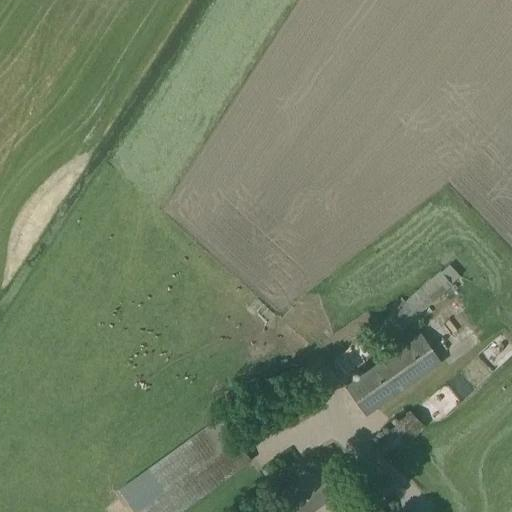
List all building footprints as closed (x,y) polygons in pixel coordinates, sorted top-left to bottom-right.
[(452,285),(439,270),(392,312),(405,326),(452,285)] [(442,319),(434,324),(445,339),(452,333),(442,319)] [(498,356),(508,345),(495,334),(485,345),(498,356)] [(421,335),(348,386),(368,415),(441,364),(421,335)] [(439,383),(456,400),(475,380),(458,363),(439,383)] [(439,384),(424,394),(435,410),(451,399),(439,384)] [(407,411),(373,447),(389,462),(423,427),(407,411)] [(218,418),(117,490),(133,511),(179,511),(249,462),(218,418)] [(285,445),(271,453),(277,464),(291,456),(285,445)] [(327,460),(274,500),(283,511),(312,511),(347,486),(327,460)]
